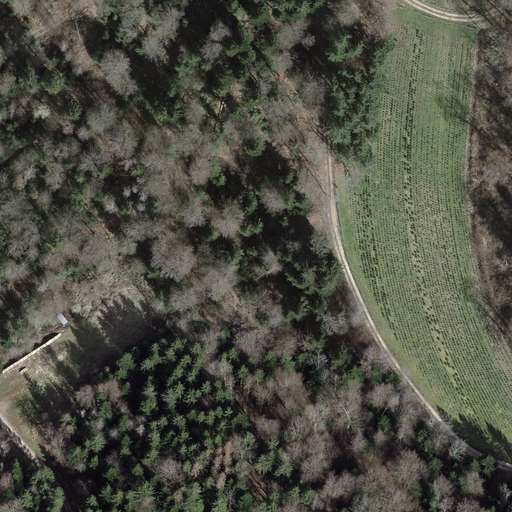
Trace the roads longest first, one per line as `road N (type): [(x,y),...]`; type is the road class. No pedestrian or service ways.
road 1 (track): [(511,465),(462,447),(368,316),(332,212),(327,0)]
road 2 (track): [(0,416),(75,511)]
